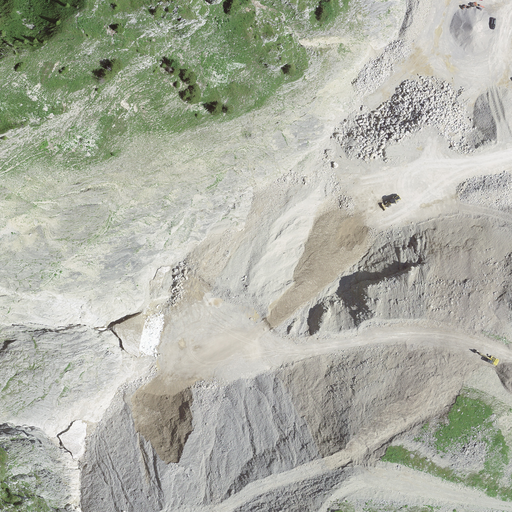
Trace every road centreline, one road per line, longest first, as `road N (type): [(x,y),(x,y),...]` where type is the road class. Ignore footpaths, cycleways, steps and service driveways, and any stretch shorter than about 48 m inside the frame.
road 1 (track): [(511,398),(422,362),(356,350),(308,349),(186,373)]
road 2 (track): [(511,507),(339,495),(281,501)]
